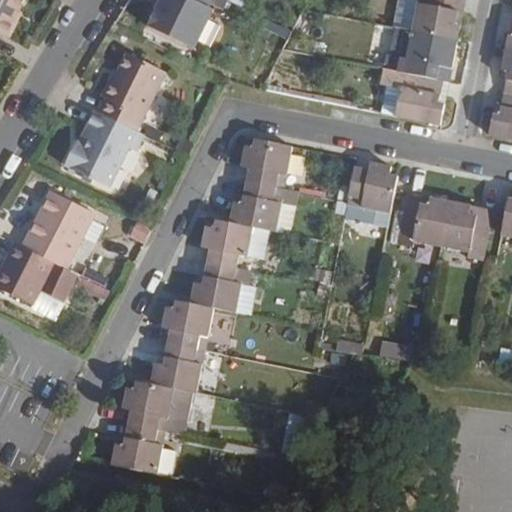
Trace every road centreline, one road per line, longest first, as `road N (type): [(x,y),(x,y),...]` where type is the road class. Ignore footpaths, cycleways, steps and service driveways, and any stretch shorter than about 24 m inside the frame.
road 1 (residential): [(34,509),(225,122),(256,116),(511,168)]
road 2 (residential): [(0,147),(89,0)]
